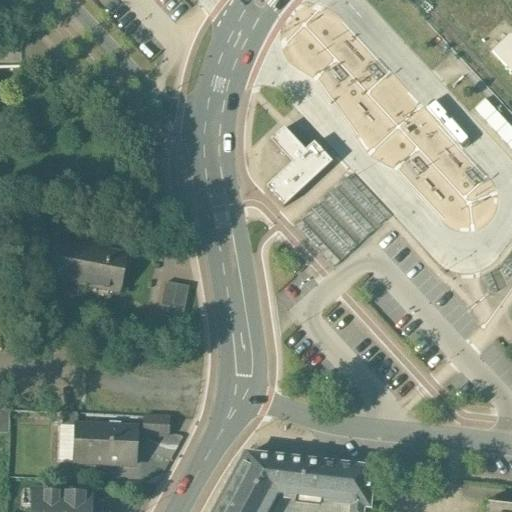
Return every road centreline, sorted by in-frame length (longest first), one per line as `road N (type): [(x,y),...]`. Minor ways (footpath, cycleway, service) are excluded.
road 1 (residential): [(237,398),(317,420),(511,445)]
road 2 (residential): [(237,398),(242,354),(212,132)]
road 3 (residential): [(66,0),(153,93),(212,132)]
road 4 (residential): [(263,0),(227,59),(212,132)]
road 5 (residential): [(173,511),(237,398)]
